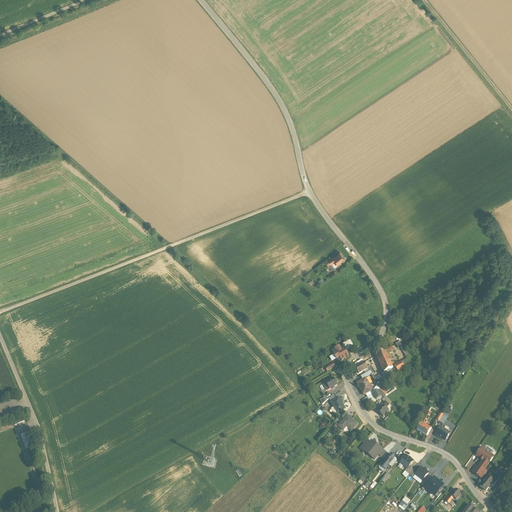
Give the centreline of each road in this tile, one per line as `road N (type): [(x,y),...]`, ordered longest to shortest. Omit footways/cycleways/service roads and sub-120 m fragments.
road 1 (unclassified): [(200,0),(279,100),(309,193),(384,299),(381,335),(345,366),(352,395),(378,428),(453,460),(495,511)]
road 2 (track): [(0,314),(309,193)]
road 3 (track): [(88,511),(301,390)]
road 4 (track): [(166,249),(301,390)]
road 5 (track): [(511,110),(423,0)]
